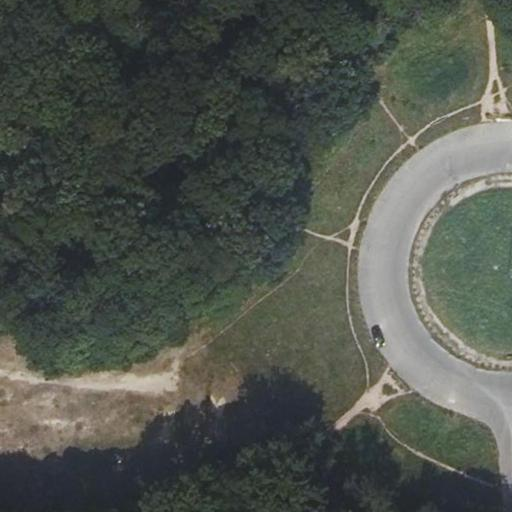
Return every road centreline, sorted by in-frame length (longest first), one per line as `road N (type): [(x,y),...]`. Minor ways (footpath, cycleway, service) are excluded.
road 1 (unclassified): [(511,148),(461,157),(408,198),(385,250),(384,291),(395,330),(419,363),(460,392),(510,403)]
road 2 (track): [(350,243),(135,187)]
road 3 (track): [(369,406),(258,511)]
road 4 (track): [(499,147),(487,0)]
road 5 (track): [(135,187),(0,152)]
